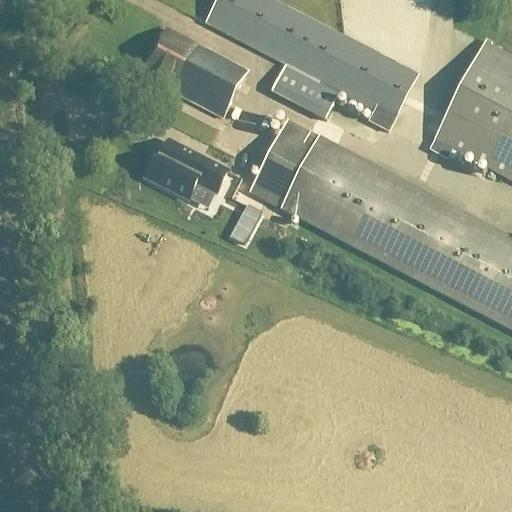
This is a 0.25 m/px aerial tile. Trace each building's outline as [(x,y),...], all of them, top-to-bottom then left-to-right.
[(316,86),(340,41),(261,0),(220,0),(205,29),(284,70),(272,93),(325,121),(337,97),(316,86)] [(221,122),(246,77),(193,49),(165,34),(141,79),(221,122)] [(344,44),(328,81),(367,98),(371,89),(397,101),(409,73),(344,44)] [(486,46),(429,155),(446,164),(452,153),(511,184),(511,64),(489,52),(491,48),(486,46)] [(511,336),(511,243),(381,174),(285,125),(248,197),(343,247),(343,248),(511,336)] [(168,147),(162,158),(159,156),(145,184),(188,205),(196,189),(215,199),(216,199),(227,177),(184,155),(168,147)]
